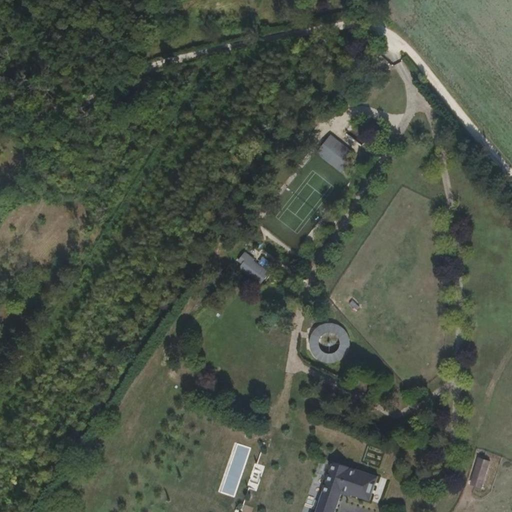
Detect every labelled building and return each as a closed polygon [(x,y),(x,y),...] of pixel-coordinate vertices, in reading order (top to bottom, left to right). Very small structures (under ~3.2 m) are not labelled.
[(362,158),(331,132),(316,151),(347,176),(362,158)] [(244,252),(234,267),(261,285),(272,270),(244,252)] [(144,370),(132,388),(143,396),(155,378),(144,370)] [(133,420),(138,410),(131,407),(126,417),(133,420)] [(336,511),(343,492),(371,500),(379,473),(320,456),(303,511),(336,511)] [(475,456),(470,484),(485,487),(490,459),(475,456)]
